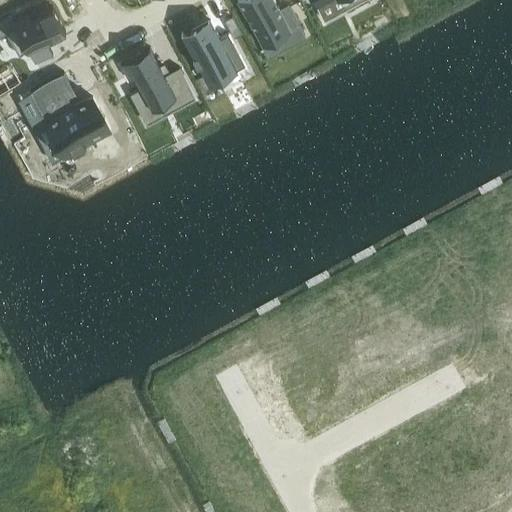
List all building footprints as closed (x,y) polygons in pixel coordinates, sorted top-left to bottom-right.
[(274,0),(237,0),(251,24),(262,45),(282,35),(287,45),(305,35),(288,4),(279,9),(274,0)] [(14,27),(6,32),(6,33),(19,56),(28,52),(35,64),(53,54),(46,42),(66,31),(52,6),(31,18),(14,27)] [(13,21),(11,22),(14,27),(31,18),(28,13),(13,21)] [(9,14),(0,18),(0,36),(6,33),(6,32),(14,27),(11,22),(13,21),(9,14)] [(182,32),(181,33),(194,57),(192,57),(197,66),(199,66),(205,77),(210,84),(237,69),(245,64),(228,34),(228,33),(220,37),(210,20),(209,17),(182,32)] [(149,47),(121,62),(130,80),(135,77),(141,88),(130,94),(137,106),(141,114),(174,96),(179,106),(196,97),(179,67),(170,72),(165,75),(160,66),(149,47)] [(30,91),(42,114),(45,112),(50,121),(47,122),(65,154),(110,129),(93,97),(73,108),(69,99),(76,95),(64,72),(30,91)] [(433,262),(416,271),(440,314),(456,306),(461,314),(478,305),(445,245),(428,254),(433,262)] [(398,290),(371,304),(378,317),(373,319),(392,354),(397,351),(399,355),(426,340),(398,290)] [(358,325),(333,339),(360,387),(385,374),(373,352),(383,346),(362,307),(351,313),(358,325)] [(308,350),(278,366),(304,413),(327,401),(321,390),(328,387),(308,350)] [(206,376),(178,391),(191,415),(182,420),(190,434),(184,438),(194,457),(222,442),(213,426),(229,418),(206,376)] [(479,466),(456,479),(458,482),(473,511),(503,511),(505,511),(494,491),(511,481),(490,442),(471,452),(479,466)] [(249,455),(210,476),(228,509),(247,499),(253,511),(264,511),(277,505),(249,455)] [(432,486),(418,494),(428,511),(473,511),(458,482),(436,494),(432,486)] [(398,511),(393,501),(372,511),(398,511)]
